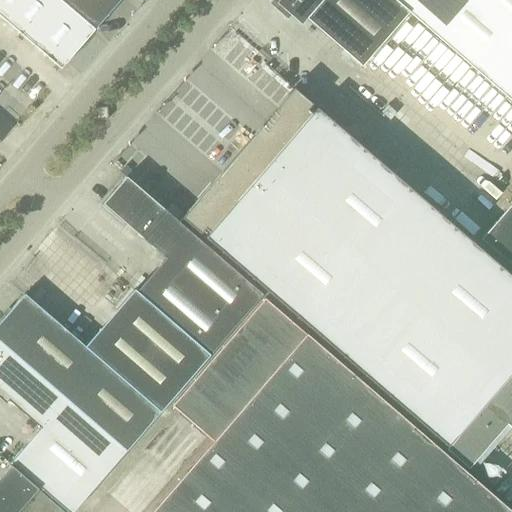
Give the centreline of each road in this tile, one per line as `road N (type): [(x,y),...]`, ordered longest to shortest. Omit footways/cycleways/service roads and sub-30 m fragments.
road 1 (unclassified): [(56,199),(231,0)]
road 2 (unclassified): [(164,0),(20,164)]
